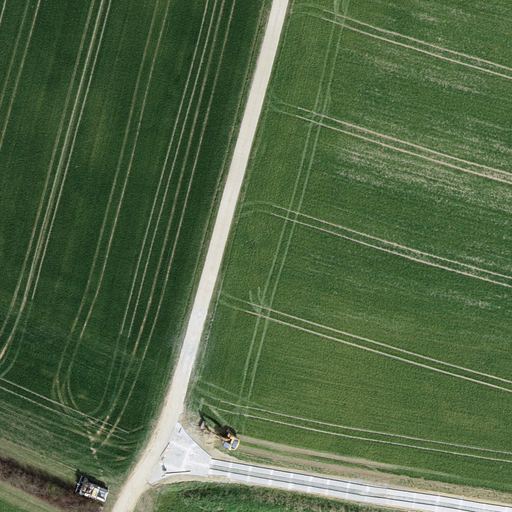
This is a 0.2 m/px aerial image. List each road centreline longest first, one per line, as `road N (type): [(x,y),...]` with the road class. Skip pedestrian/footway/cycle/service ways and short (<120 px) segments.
road 1 (track): [(121,511),(159,449),(277,0)]
road 2 (track): [(159,449),(231,470),(498,511)]
